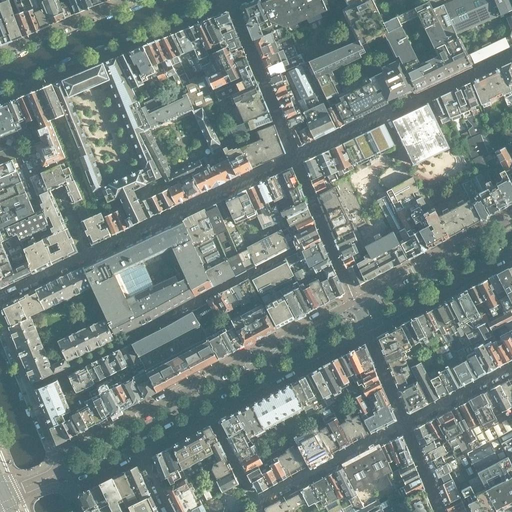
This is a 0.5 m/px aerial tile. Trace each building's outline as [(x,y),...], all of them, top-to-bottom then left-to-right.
[(23,36),(15,15),(8,0),(0,0),(0,7),(13,40),(23,36)] [(35,31),(21,0),(16,0),(21,12),(15,15),(23,36),(32,32),(32,33),(35,31)] [(21,0),(35,31),(41,29),(28,0),(21,0)] [(49,25),(38,0),(28,0),(41,29),(49,25)] [(75,14),(69,0),(38,0),(49,25),(50,25),(54,23),(60,21),(60,20),(64,19),(65,18),(75,14)] [(85,10),(81,0),(69,0),(75,14),(85,10)] [(91,0),(81,0),(85,10),(94,6),(91,0)] [(274,31),(269,21),(259,0),(254,0),(240,6),(247,23),(257,19),(259,23),(264,21),(266,22),(268,27),(261,30),(264,35),(274,31)] [(327,2),(326,0),(259,0),(269,21),(282,28),(285,26),(296,22),(297,24),(321,14),(323,13),(322,11),(330,7),(327,2)] [(346,0),(349,6),(346,7),(347,10),(344,11),(359,40),(360,43),(366,41),(364,37),(382,28),(386,26),(383,20),(373,0),(346,0)] [(387,38),(388,38),(396,55),(399,53),(416,89),(469,65),(469,64),(470,64),(466,56),(456,34),(446,37),(429,0),(426,1),(391,18),(390,16),(383,20),(386,26),(382,28),(387,38)] [(425,0),(426,1),(429,0),(446,37),(456,34),(511,9),(507,0),(425,0)] [(13,40),(0,7),(0,32),(4,44),(13,40)] [(235,29),(228,13),(225,12),(214,17),(222,34),(235,29)] [(228,47),(222,34),(214,17),(203,21),(218,51),(228,47)] [(261,29),(259,23),(257,19),(247,23),(251,33),(261,29)] [(218,51),(203,21),(194,25),(208,55),(211,54),(218,51)] [(205,77),(192,49),(194,48),(203,67),(211,63),(209,59),(210,58),(208,55),(194,25),(175,33),(189,61),(198,80),(205,77)] [(273,38),(279,36),(280,35),(282,39),(289,36),(285,26),(282,28),(274,31),(264,35),(254,40),(257,49),(275,42),(273,38)] [(242,46),(237,35),(235,29),(222,34),(228,47),(230,51),(242,46)] [(264,35),(261,30),(261,29),(251,33),(254,40),(264,35)] [(189,61),(175,33),(168,36),(186,75),(190,73),(185,62),(189,61)] [(186,75),(168,36),(160,39),(179,79),(181,83),(189,80),(186,75)] [(262,59),(293,46),(289,36),(282,39),(275,42),(257,49),(262,59)] [(503,48),(511,44),(511,40),(510,36),(466,56),(470,64),(503,48)] [(179,79),(160,39),(152,43),(161,62),(165,60),(168,65),(163,67),(167,76),(172,74),(175,81),(179,79)] [(338,93),(326,68),(364,50),(360,43),(359,40),(304,63),(305,63),(324,104),(328,102),(330,106),(334,104),(342,101),(338,93)] [(161,62),(152,43),(144,46),(155,70),(159,79),(167,76),(163,67),(158,69),(156,64),(161,62)] [(175,205),(168,189),(139,202),(134,190),(162,177),(161,175),(154,161),(147,148),(139,132),(148,128),(150,127),(140,105),(132,89),(144,84),(143,82),(153,77),(152,75),(150,76),(149,73),(155,70),(144,46),(52,84),(64,113),(81,155),(78,157),(97,200),(105,197),(107,202),(120,197),(129,218),(126,219),(129,227),(175,205)] [(246,58),(242,47),(242,46),(230,51),(235,62),(246,58)] [(283,61),(281,56),(283,56),(288,54),(288,53),(289,53),(291,58),(297,55),(293,46),(262,59),(265,68),(282,61),(283,61)] [(242,76),(239,70),(235,62),(230,51),(228,47),(218,51),(211,54),(226,83),(241,76),(242,76)] [(416,89),(399,53),(396,55),(397,58),(381,66),(382,70),(374,74),(387,103),(399,98),(405,95),(416,89)] [(226,83),(211,54),(208,55),(210,58),(209,59),(211,63),(203,67),(213,89),(226,83)] [(249,65),(248,63),(246,58),(235,62),(239,70),(249,65)] [(286,71),(282,61),(265,68),(269,77),(284,72),(286,71)] [(324,104),(305,63),(287,72),(286,74),(308,121),(306,122),(308,127),(313,139),(336,128),(327,109),(326,109),(324,104)] [(511,88),(511,65),(511,63),(501,67),(510,90),(511,88)] [(257,83),(254,76),(253,74),(252,73),(249,65),(239,70),(242,76),(241,76),(242,78),(243,80),(236,83),(239,89),(239,91),(257,83)] [(510,90),(501,67),(493,71),(479,78),(471,81),(472,83),(473,83),(474,84),(473,85),(474,87),(474,86),(478,94),(477,95),(478,96),(481,103),(480,103),(481,105),(497,98),(511,92),(510,90)] [(287,79),(284,72),(269,77),(272,85),(287,79)] [(214,102),(208,87),(210,86),(205,77),(198,80),(183,87),(186,93),(193,108),(194,110),(202,107),(214,102)] [(387,103),(380,88),(375,91),(368,77),(341,90),(342,91),(338,93),(342,101),(334,104),(336,107),(344,124),(345,124),(351,121),(387,103)] [(288,93),(287,89),(285,86),(289,84),(287,79),(272,85),(279,102),(294,96),(292,91),(288,93)] [(478,104),(470,82),(469,83),(462,86),(461,87),(473,114),(479,112),(478,109),(476,110),(474,106),(478,104)] [(237,92),(237,90),(239,89),(236,83),(215,93),(219,100),(237,92)] [(269,112),(264,101),(261,94),(257,83),(239,91),(239,89),(237,90),(237,92),(219,100),(218,101),(222,111),(224,117),(230,114),(236,126),(269,112)] [(64,113),(52,84),(37,91),(49,119),(64,113)] [(473,114),(461,87),(452,91),(461,114),(471,137),(480,134),(473,116),(479,113),(479,112),(473,114)] [(151,99),(146,89),(142,91),(147,101),(151,99)] [(65,157),(49,119),(37,91),(28,95),(41,128),(36,130),(38,134),(40,133),(44,142),(36,145),(38,151),(22,157),(30,177),(37,174),(41,172),(59,165),(60,164),(59,163),(57,164),(55,161),(65,157)] [(177,97),(174,91),(163,96),(166,102),(177,97)] [(461,114),(452,91),(440,96),(446,111),(438,115),(442,124),(450,120),(449,118),(461,114)] [(151,128),(193,108),(186,93),(177,97),(166,102),(158,106),(154,98),(151,99),(147,101),(140,105),(150,127),(151,128)] [(41,128),(28,95),(17,99),(24,118),(26,122),(32,119),(36,130),(41,128)] [(295,110),(294,107),(293,105),(297,103),(294,96),(279,102),(283,111),(286,119),(301,113),(299,109),(295,110)] [(446,111),(440,96),(436,98),(432,100),(433,104),(438,115),(446,111)] [(24,118),(17,99),(7,103),(18,129),(21,128),(18,120),(24,118)] [(344,124),(336,107),(334,104),(330,106),(328,102),(324,104),(326,109),(327,109),(336,128),(344,124)] [(18,129),(7,103),(0,106),(0,116),(7,134),(18,129)] [(448,147),(439,128),(436,123),(429,107),(428,105),(422,107),(423,107),(421,108),(398,119),(397,119),(392,122),(394,125),(401,140),(404,145),(412,164),(417,161),(417,160),(442,148),(443,149),(448,147)] [(221,146),(220,144),(202,107),(194,110),(193,111),(212,151),(217,148),(221,146)] [(243,132),(273,121),(269,112),(236,126),(230,114),(224,117),(221,118),(225,127),(228,126),(234,136),(243,132)] [(304,121),(303,119),(304,118),(303,116),(302,116),(301,113),(286,119),(290,127),(301,123),(304,121)] [(305,143),(299,131),(304,128),(303,125),(302,126),(301,123),(290,127),(298,146),(305,143)] [(284,151),(280,141),(281,141),(280,140),(277,133),(277,132),(277,131),(276,132),(274,125),(274,124),(257,131),(260,139),(239,148),(244,158),(247,157),(252,168),(274,158),(283,154),(284,151)] [(343,143),(353,165),(354,164),(356,169),(394,151),(395,147),(387,129),(385,124),(343,143)] [(308,127),(304,128),(299,131),(305,143),(313,139),(308,127)] [(155,143),(148,128),(139,132),(147,148),(155,143)] [(511,186),(498,160),(496,157),(493,150),(487,153),(480,134),(471,137),(462,141),(480,174),(489,170),(497,185),(508,205),(511,203),(511,186)] [(511,139),(503,144),(504,147),(507,151),(511,161),(511,139)] [(244,158),(239,148),(237,149),(232,140),(229,140),(220,144),(221,146),(223,149),(228,159),(236,175),(252,168),(247,157),(244,158)] [(27,152),(23,143),(1,152),(4,162),(11,159),(27,152)] [(162,157),(155,143),(147,148),(154,161),(162,157)] [(354,168),(342,144),(329,150),(338,170),(340,175),(347,171),(354,168)] [(504,147),(494,152),(493,150),(496,157),(507,151),(504,147)] [(338,170),(329,150),(322,153),(334,180),(338,178),(335,172),(338,170)] [(334,180),(322,153),(315,156),(323,174),(324,177),(328,175),(330,181),(331,181),(334,180)] [(323,174),(315,156),(305,160),(303,161),(304,163),(311,180),(323,174)] [(169,170),(162,157),(154,161),(161,175),(169,170)] [(224,181),(216,164),(210,167),(205,157),(203,158),(207,167),(204,168),(204,169),(202,170),(203,171),(195,175),(194,173),(192,174),(194,178),(201,192),(213,187),(224,182),(224,181)] [(511,164),(510,166),(505,157),(498,160),(511,186),(511,164)] [(236,175),(228,159),(224,161),(222,158),(218,159),(220,162),(216,164),(224,181),(236,175)] [(0,177),(16,171),(11,159),(4,162),(3,163),(0,163),(0,177)] [(204,169),(204,168),(199,160),(185,167),(189,176),(192,174),(194,173),(202,170),(204,169)] [(67,183),(65,178),(67,177),(66,174),(71,172),(68,167),(62,170),(59,165),(41,172),(43,178),(39,179),(37,174),(30,177),(39,197),(41,196),(40,194),(50,190),(65,184),(67,183)] [(189,176),(185,167),(171,174),(170,174),(175,183),(177,181),(179,180),(189,176)] [(299,186),(292,169),(292,167),(281,172),(289,191),(299,186)] [(175,183),(170,174),(171,174),(169,170),(161,175),(162,177),(167,187),(170,185),(175,183)] [(0,190),(21,181),(16,171),(0,177),(0,190)] [(364,251),(354,227),(367,221),(347,171),(340,175),(341,177),(338,178),(334,180),(331,181),(334,187),(329,189),(317,195),(335,239),(334,239),(339,250),(347,268),(355,286),(365,281),(353,255),(361,252),(364,251)] [(82,199),(71,172),(66,174),(67,177),(65,178),(67,183),(65,184),(73,203),(82,199)] [(289,191),(281,172),(273,176),(281,195),(290,191),(289,191)] [(508,205),(497,185),(493,187),(490,182),(492,181),(487,172),(480,175),(499,210),(508,205)] [(326,182),(324,177),(323,174),(311,180),(314,187),(326,182)] [(499,210),(480,175),(480,174),(470,179),(469,177),(465,179),(460,182),(464,190),(470,200),(478,196),(489,215),(490,215),(489,214),(491,214),(492,214),(492,213),(496,211),(496,212),(497,211),(496,211),(498,210),(499,210)] [(284,203),(281,195),(273,176),(264,180),(273,199),(277,197),(280,204),(276,207),(278,212),(280,211),(287,208),(284,203)] [(400,199),(401,198),(412,192),(417,189),(412,177),(386,189),(388,194),(376,200),(383,213),(408,259),(418,253),(406,231),(411,228),(415,226),(400,199)] [(201,192),(194,178),(188,181),(187,180),(185,181),(186,182),(181,184),(188,198),(201,192)] [(188,198),(181,184),(179,180),(177,181),(178,183),(174,185),(181,202),(188,198)] [(273,199),(264,180),(256,184),(270,216),(276,213),(278,212),(276,207),(270,209),(267,202),(273,199)] [(0,203),(25,193),(21,181),(0,190),(0,203)] [(329,189),(327,183),(326,182),(314,187),(317,195),(329,189)] [(279,222),(276,213),(270,216),(256,184),(246,189),(256,213),(263,230),(278,222),(279,222)] [(181,202),(174,185),(170,187),(170,185),(167,187),(168,189),(175,205),(181,202)] [(305,199),(299,186),(289,191),(290,191),(293,198),(295,204),(305,199)] [(449,237),(433,207),(422,187),(417,189),(412,192),(414,197),(420,208),(439,242),(449,237)] [(256,213),(246,189),(237,194),(247,218),(256,213)] [(56,204),(53,197),(50,190),(40,194),(41,196),(44,202),(41,203),(43,208),(44,210),(56,204)] [(480,220),(470,200),(464,190),(433,207),(449,237),(449,236),(462,229),(462,228),(466,226),(467,227),(480,220)] [(404,202),(414,197),(412,192),(401,198),(404,202)] [(0,214),(13,210),(12,207),(28,200),(25,193),(0,203),(0,214)] [(247,218),(237,194),(225,199),(235,223),(247,218)] [(489,215),(478,196),(470,200),(480,220),(489,215)] [(295,204),(293,198),(284,203),(287,208),(295,204)] [(91,217),(82,199),(73,203),(82,221),(91,217)] [(240,233),(236,224),(235,223),(225,199),(216,204),(246,270),(255,266),(246,248),(240,233)] [(297,213),(308,208),(305,199),(295,204),(287,208),(280,211),(282,216),(282,217),(286,215),(288,217),(297,213)] [(0,226),(33,212),(28,200),(12,207),(13,210),(0,214),(0,226)] [(67,228),(62,218),(56,204),(44,210),(47,216),(50,215),(54,226),(51,227),(54,234),(67,228)] [(246,270),(216,204),(205,209),(234,275),(235,276),(246,270)] [(39,232),(51,226),(47,216),(44,210),(43,208),(33,212),(0,226),(0,242),(18,235),(20,241),(29,237),(28,236),(39,231),(39,232)] [(301,221),(311,216),(308,208),(297,213),(288,217),(286,215),(282,217),(282,216),(280,211),(278,212),(276,213),(279,222),(278,222),(281,230),(287,227),(288,228),(295,224),(301,221)] [(439,242),(420,208),(410,214),(418,230),(428,248),(439,242)] [(129,227),(126,219),(122,209),(112,213),(120,231),(129,227)] [(234,275),(205,209),(183,220),(213,286),(221,282),(221,281),(224,279),(225,280),(234,275)] [(101,230),(100,228),(102,227),(100,224),(98,225),(98,223),(104,220),(101,212),(91,217),(82,221),(81,221),(92,244),(111,235),(107,227),(101,230)] [(120,231),(112,213),(105,216),(112,234),(120,231)] [(408,259),(383,213),(380,214),(390,233),(382,237),(379,233),(374,236),(376,240),(365,246),(368,253),(363,256),(361,252),(353,255),(365,281),(393,266),(393,267),(394,266),(407,259),(406,259),(408,259)] [(292,237),(315,225),(311,216),(301,221),(295,224),(288,228),(287,227),(281,230),(289,248),(290,248),(295,245),(292,237)] [(213,286),(183,220),(131,244),(83,267),(92,286),(91,286),(116,337),(139,326),(140,325),(144,323),(143,322),(145,322),(146,323),(147,322),(187,300),(187,299),(186,299),(184,293),(187,292),(190,297),(194,296),(195,296),(195,295),(213,286)] [(295,245),(318,234),(315,225),(292,237),(295,245)] [(77,251),(71,238),(67,228),(54,234),(48,237),(51,245),(57,242),(58,243),(57,244),(58,248),(60,247),(61,249),(55,252),(58,260),(77,251)] [(428,248),(418,230),(414,232),(411,228),(406,231),(418,253),(428,248)] [(289,248),(281,230),(269,236),(278,254),(289,248),(289,249),(289,248)] [(304,249),(321,241),(318,234),(295,245),(296,249),(303,246),(304,249)] [(29,263),(23,248),(20,241),(18,235),(0,242),(0,288),(32,273),(28,264),(29,263)] [(44,267),(33,243),(36,242),(33,236),(31,237),(32,240),(28,241),(30,245),(23,248),(29,263),(28,264),(32,273),(44,267)] [(51,254),(47,246),(51,245),(48,237),(46,238),(45,236),(41,237),(42,239),(36,242),(33,243),(44,267),(58,260),(55,252),(51,254)] [(278,254),(269,236),(258,242),(266,260),(278,254)] [(304,273),(311,270),(312,271),(314,269),(316,272),(331,265),(328,257),(309,267),(309,266),(299,271),(296,264),(297,263),(297,262),(301,260),(324,249),(321,241),(304,249),(296,253),(295,252),(288,255),(289,256),(285,258),(285,259),(297,281),(306,277),(304,273)] [(266,260),(258,242),(246,248),(255,266),(266,260)] [(309,267),(328,257),(324,249),(301,260),(303,264),(307,262),(309,266),(309,267)] [(291,277),(294,276),(286,260),(251,278),(277,327),(295,318),(283,295),(280,291),(277,293),(274,289),(293,279),(291,277)] [(336,297),(328,279),(336,275),(331,265),(316,272),(315,272),(320,283),(329,300),(336,297)] [(60,301),(91,286),(92,286),(83,267),(82,267),(77,269),(72,272),(51,282),(34,290),(43,310),(60,301)] [(511,308),(511,275),(508,268),(497,274),(506,292),(508,295),(500,299),(506,312),(511,309),(511,308)] [(506,292),(497,274),(488,279),(487,279),(498,300),(500,299),(498,296),(506,292)] [(329,300),(320,283),(316,285),(310,275),(306,277),(310,285),(320,305),(329,300)] [(343,291),(341,286),(336,275),(328,279),(336,297),(342,294),(344,293),(343,291)] [(260,300),(248,278),(240,283),(250,302),(251,304),(260,300)] [(504,312),(498,300),(487,279),(477,285),(487,304),(495,318),(504,312)] [(312,309),(299,285),(297,281),(290,285),(292,290),(304,313),(312,309)] [(250,302),(240,283),(231,287),(240,304),(242,307),(250,302)] [(320,305),(310,285),(305,287),(303,283),(299,285),(312,309),(320,305)] [(487,304),(477,285),(468,289),(476,304),(481,302),(483,307),(487,304)] [(240,304),(231,287),(223,291),(232,308),(240,304)] [(43,310),(34,290),(17,299),(25,318),(30,315),(43,310)] [(304,313),(292,290),(283,295),(295,318),(304,313)] [(481,316),(467,290),(457,295),(468,316),(473,314),(475,319),(481,316)] [(232,308),(223,291),(223,292),(222,292),(217,295),(216,295),(215,296),(214,296),(223,313),(232,308)] [(468,316),(457,295),(449,300),(460,321),(458,322),(460,326),(466,323),(464,321),(466,320),(465,318),(468,316)] [(223,313),(214,296),(214,297),(208,300),(206,301),(206,300),(206,301),(207,303),(215,318),(223,313)] [(17,299),(3,306),(1,309),(8,326),(25,318),(17,299)] [(260,300),(251,304),(250,305),(263,331),(265,330),(268,332),(275,328),(260,300)] [(460,321),(449,300),(443,303),(454,324),(458,322),(460,321)] [(215,318),(207,303),(206,303),(206,304),(193,311),(193,310),(192,311),(200,325),(215,318)] [(454,324),(443,303),(437,306),(446,324),(456,342),(459,340),(462,338),(457,331),(454,324)] [(263,331),(250,305),(239,311),(253,336),(253,337),(254,339),(254,340),(261,336),(261,332),(263,331)] [(446,324),(437,306),(430,310),(443,334),(447,332),(443,326),(446,324)] [(504,312),(495,318),(487,322),(492,331),(495,329),(505,324),(511,336),(511,310),(511,309),(506,312),(504,312)] [(468,359),(463,348),(459,340),(456,342),(449,345),(443,334),(430,310),(424,313),(436,337),(440,346),(435,349),(444,365),(447,363),(459,387),(477,377),(468,359)] [(208,340),(203,330),(200,325),(192,311),(191,311),(191,312),(180,318),(179,318),(168,325),(168,324),(167,325),(155,331),(154,331),(154,332),(143,337),(142,338),(137,341),(136,341),(133,343),(131,344),(121,349),(120,349),(128,365),(127,366),(130,371),(142,364),(144,368),(147,372),(159,365),(171,359),(181,378),(193,372),(183,353),(196,346),(208,340)] [(253,336),(239,311),(229,316),(244,345),(251,341),(251,338),(253,337),(253,336)] [(436,337),(424,313),(417,317),(429,341),(436,337)] [(38,335),(34,325),(30,315),(25,318),(8,326),(16,345),(38,335)] [(244,345),(229,316),(221,320),(225,329),(226,328),(237,349),(244,345)] [(429,341),(417,317),(410,321),(422,344),(429,341)] [(114,338),(105,319),(84,329),(93,348),(99,345),(99,346),(103,344),(103,343),(114,338)] [(237,349),(226,328),(225,329),(221,320),(214,324),(219,334),(229,353),(237,349)] [(424,349),(422,344),(410,321),(400,325),(411,346),(416,343),(420,351),(424,349)] [(503,364),(492,343),(497,341),(492,331),(487,322),(486,322),(475,330),(482,343),(495,368),(503,364)] [(511,358),(511,336),(505,324),(495,329),(501,339),(511,359),(511,358)] [(411,346),(400,325),(378,337),(377,339),(387,364),(405,357),(403,351),(411,347),(411,346)] [(229,353),(219,334),(216,336),(211,326),(203,330),(208,340),(218,359),(229,353)] [(468,335),(464,327),(457,331),(462,338),(468,335)] [(93,348),(84,329),(58,341),(65,358),(67,361),(77,355),(78,356),(82,354),(82,353),(88,351),(93,348)] [(46,354),(38,335),(16,345),(20,353),(21,352),(22,355),(21,356),(24,364),(46,354)] [(501,339),(497,341),(492,343),(503,364),(511,359),(501,339)] [(218,359),(208,340),(196,346),(206,365),(218,359)] [(487,372),(474,348),(474,347),(473,348),(471,343),(463,348),(468,359),(477,377),(487,372)] [(495,368),(482,343),(474,348),(487,372),(495,368)] [(378,379),(373,366),(373,365),(365,346),(363,345),(354,350),(346,354),(358,380),(362,388),(378,379)] [(206,365),(196,346),(183,353),(193,372),(206,365)] [(128,365),(120,349),(120,350),(119,350),(109,355),(116,371),(127,366),(128,365)] [(58,371),(69,365),(67,361),(65,358),(51,365),(46,354),(24,364),(32,383),(54,373),(58,371)] [(358,380),(346,354),(338,358),(347,377),(351,375),(354,382),(358,380)] [(116,371),(109,355),(98,360),(105,377),(116,371)] [(413,375),(405,357),(387,364),(398,390),(408,386),(405,378),(413,375)] [(354,392),(347,377),(338,358),(328,363),(338,384),(339,386),(344,383),(347,388),(342,391),(345,397),(350,394),(352,399),(360,394),(358,392),(357,390),(354,392)] [(439,397),(427,373),(419,358),(414,360),(408,363),(417,381),(423,392),(428,403),(439,397)] [(181,378),(171,359),(159,365),(169,384),(181,378)] [(105,377),(98,360),(86,366),(94,382),(105,377)] [(338,384),(328,363),(319,368),(332,393),(334,397),(336,401),(341,399),(334,386),(338,384)] [(447,363),(444,365),(437,368),(449,392),(459,387),(447,363)] [(169,384),(159,365),(147,372),(157,391),(169,384)] [(94,382),(86,366),(68,375),(76,391),(83,388),(84,390),(88,388),(87,386),(94,383),(94,382)] [(157,391),(147,372),(144,368),(132,374),(133,377),(144,397),(157,391)] [(332,393),(319,368),(310,373),(319,391),(323,398),(332,393)] [(449,392),(437,368),(427,373),(439,397),(449,392)] [(319,391),(310,373),(304,376),(312,390),(315,388),(317,392),(319,391)] [(318,411),(327,406),(325,402),(323,398),(319,391),(317,392),(314,394),(312,390),(304,376),(299,379),(313,406),(317,412),(318,411)] [(144,397),(133,377),(122,383),(133,403),(144,397)] [(511,404),(511,377),(499,384),(510,406),(511,404)] [(313,406),(299,379),(291,383),(305,408),(306,410),(313,406)] [(366,395),(374,391),(382,387),(378,379),(362,388),(363,390),(358,392),(360,394),(365,404),(369,402),(366,395)] [(68,405),(57,380),(35,390),(45,414),(68,405)] [(423,392),(417,381),(408,386),(398,390),(403,402),(423,392)] [(133,403),(122,383),(110,389),(121,409),(133,403)] [(305,408),(291,383),(283,387),(283,388),(296,412),(305,408)] [(511,411),(511,409),(510,406),(499,384),(490,389),(502,412),(504,416),(511,411)] [(389,404),(382,387),(374,391),(377,399),(374,401),(378,410),(389,404)] [(111,415),(100,394),(96,388),(92,391),(95,396),(97,401),(98,400),(99,402),(95,404),(103,419),(111,415)] [(121,409),(110,389),(110,388),(100,394),(111,415),(121,409)] [(296,412),(283,388),(275,392),(288,416),(296,412)] [(502,412),(490,389),(483,393),(495,416),(502,412)] [(288,416),(275,392),(267,396),(280,420),(288,416)] [(428,403),(423,392),(403,402),(407,412),(410,413),(428,403)] [(511,429),(504,416),(502,412),(495,416),(483,393),(468,401),(489,440),(496,437),(511,429)] [(369,411),(365,404),(360,394),(352,399),(361,415),(369,411)] [(76,404),(83,400),(81,396),(74,400),(75,402),(76,404)] [(280,420),(267,396),(260,400),(272,425),(280,420)] [(103,419),(95,404),(92,397),(84,401),(86,405),(96,423),(103,419)] [(329,405),(336,401),(334,397),(325,402),(327,406),(329,405)] [(272,425),(260,400),(259,400),(252,404),(265,429),(272,425)] [(511,503),(511,466),(501,447),(496,437),(489,440),(468,401),(458,406),(479,445),(471,449),(465,453),(497,511),(511,503)] [(79,409),(76,404),(75,402),(68,405),(70,411),(72,415),(80,431),(88,427),(79,409)] [(265,429),(252,404),(244,408),(255,429),(257,433),(261,431),(262,433),(266,431),(265,429)] [(383,416),(393,412),(389,404),(378,410),(370,413),(374,421),(379,418),(383,416)] [(63,414),(67,412),(70,411),(68,405),(45,414),(51,428),(59,424),(55,417),(63,414)] [(96,423),(86,405),(79,409),(88,427),(96,423)] [(350,443),(340,426),(329,405),(327,406),(318,411),(325,423),(339,449),(350,443)] [(479,445),(458,406),(450,410),(471,449),(479,445)] [(255,429),(244,408),(236,412),(246,433),(248,437),(252,435),(251,431),(255,429)] [(495,511),(497,511),(465,453),(471,449),(450,410),(435,418),(445,438),(447,441),(449,445),(451,449),(456,458),(448,462),(452,469),(454,472),(460,469),(469,486),(483,511),(495,511)] [(80,431),(72,415),(70,411),(67,412),(70,418),(66,420),(73,435),(80,431)] [(378,429),(374,421),(370,413),(369,411),(361,415),(370,433),(378,429)] [(246,433),(236,412),(228,416),(236,432),(238,431),(242,429),(244,434),(246,433)] [(394,421),(395,418),(393,412),(383,416),(384,419),(380,421),(379,418),(374,421),(378,429),(394,421)] [(73,435),(66,420),(63,414),(55,417),(59,424),(66,438),(73,435)] [(368,434),(360,419),(358,416),(352,419),(350,414),(343,418),(346,423),(340,426),(350,443),(368,434)] [(236,432),(228,416),(219,421),(227,437),(236,432)] [(445,438),(435,418),(424,423),(429,433),(432,431),(436,438),(439,437),(440,440),(442,440),(445,438)] [(339,449),(325,423),(315,429),(328,455),(338,449),(339,449)] [(436,438),(432,431),(429,433),(424,423),(414,429),(421,446),(433,440),(436,438)] [(66,438),(59,424),(51,428),(57,443),(66,438)] [(218,441),(210,426),(203,430),(210,445),(218,441)] [(328,455),(315,429),(314,427),(296,437),(300,444),(311,464),(311,463),(311,464),(328,455)] [(511,428),(511,429),(496,437),(501,447),(510,442),(511,444),(511,428)] [(216,458),(210,445),(203,430),(183,441),(196,468),(216,458)] [(250,446),(246,439),(249,438),(248,437),(246,433),(244,434),(240,436),(238,431),(236,432),(227,437),(236,454),(250,446)] [(413,461),(406,444),(403,437),(400,436),(394,439),(405,466),(413,461)] [(405,466),(394,439),(387,443),(393,459),(398,469),(405,466)] [(424,453),(440,445),(439,441),(435,443),(433,440),(421,446),(424,453)] [(196,468),(183,441),(172,446),(182,469),(184,473),(185,474),(196,468)] [(226,457),(222,450),(218,441),(210,445),(216,458),(218,461),(226,457)] [(446,452),(444,447),(449,445),(447,441),(440,445),(424,453),(427,462),(444,453),(446,452)] [(511,444),(510,442),(501,447),(511,466),(511,444)] [(393,459),(387,443),(380,446),(387,463),(393,459)] [(311,464),(300,444),(295,447),(294,445),(284,450),(286,452),(278,457),(288,476),(311,464)] [(240,461),(256,452),(252,445),(250,446),(236,454),(240,461)] [(182,469),(172,446),(162,451),(174,479),(181,476),(183,480),(186,478),(185,474),(184,473),(180,474),(179,471),(182,469)] [(391,484),(387,475),(391,473),(387,463),(380,446),(343,466),(365,506),(377,499),(380,498),(377,492),(381,490),(384,495),(387,494),(394,490),(391,484)] [(286,452),(284,450),(283,448),(265,457),(268,461),(277,456),(278,457),(286,452)] [(431,470),(448,462),(456,458),(451,449),(448,451),(450,454),(445,457),(444,453),(427,462),(431,470)] [(175,481),(174,479),(162,451),(152,456),(161,479),(167,476),(171,483),(175,481)] [(262,464),(256,452),(240,461),(246,472),(262,464)] [(288,476),(278,457),(277,456),(268,461),(263,464),(262,464),(246,472),(257,493),(278,481),(288,476)] [(233,471),(226,457),(218,461),(212,464),(210,473),(211,475),(213,474),(216,479),(232,471),(233,471)] [(387,475),(391,484),(416,471),(413,461),(405,466),(398,469),(391,473),(387,475)] [(435,479),(448,472),(452,469),(448,462),(431,470),(435,479)] [(151,495),(137,466),(125,472),(139,501),(151,495)] [(365,506),(343,466),(333,471),(343,490),(351,504),(355,511),(365,506)] [(239,483),(236,478),(232,471),(216,479),(222,492),(238,484),(238,483),(239,483)] [(343,490),(333,471),(325,476),(338,501),(342,499),(338,492),(343,490)] [(416,471),(391,484),(394,490),(403,486),(419,477),(416,471)] [(139,501),(125,472),(113,478),(127,507),(129,506),(139,501)] [(438,487),(452,479),(448,472),(435,479),(438,487)] [(338,501),(325,476),(311,483),(324,507),(325,507),(327,511),(344,511),(343,509),(338,501)] [(171,497),(193,486),(189,477),(186,478),(183,480),(167,488),(171,497)] [(424,488),(422,485),(419,477),(403,486),(406,491),(403,493),(405,498),(424,488)] [(158,511),(157,510),(153,511),(131,511),(129,506),(127,507),(113,478),(90,489),(97,504),(101,511),(158,511)] [(459,496),(452,479),(438,487),(445,504),(459,496)] [(304,503),(306,501),(308,505),(314,502),(319,510),(324,507),(311,483),(289,495),(288,495),(287,495),(285,496),(284,496),(283,497),(281,498),(280,499),(279,500),(266,507),(264,508),(265,510),(266,511),(287,511),(291,510),(304,503)] [(176,506),(197,495),(193,486),(171,497),(176,506)] [(483,511),(469,486),(460,491),(462,495),(466,503),(468,505),(471,510),(471,511),(483,511)] [(419,511),(431,506),(428,498),(428,499),(424,488),(405,498),(412,511),(419,511)] [(97,504),(90,489),(80,494),(79,497),(85,510),(97,504)] [(412,511),(405,498),(392,504),(387,494),(384,495),(381,490),(377,492),(380,498),(377,499),(380,505),(384,511),(412,511)] [(151,495),(139,501),(129,506),(131,511),(153,511),(157,510),(151,495)] [(178,511),(185,511),(199,505),(202,503),(197,495),(176,506),(178,511)] [(448,511),(463,505),(466,503),(462,495),(459,496),(445,504),(448,511)]
